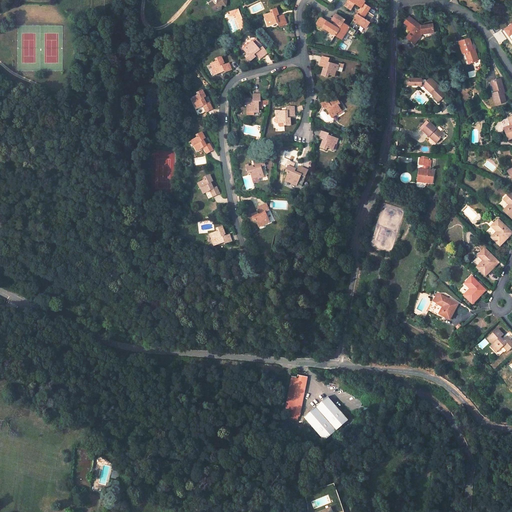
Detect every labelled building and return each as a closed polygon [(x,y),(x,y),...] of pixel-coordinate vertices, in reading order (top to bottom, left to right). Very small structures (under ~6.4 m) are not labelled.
[(211,0),(211,2),(213,4),(209,7),(214,14),(220,11),(221,7),(225,8),(226,0),(211,0)] [(351,8),(355,2),(351,0),(347,0),(345,5),(351,8)] [(374,14),(367,10),(370,6),(364,2),(361,6),(357,13),(370,20),(372,22),(374,19),(372,18),(374,14)] [(277,15),(276,14),(278,13),(275,7),(269,9),(270,11),(264,13),(266,19),(265,20),(267,25),(277,21),(278,25),(286,23),(282,14),(277,15)] [(244,28),(237,10),(228,13),(230,17),(234,15),(239,30),(244,28)] [(370,20),(357,13),(349,26),(355,30),(359,23),(366,27),(370,20)] [(407,24),(413,18),(408,14),(403,21),(407,24)] [(319,24),(328,29),(324,36),(330,41),(334,34),(338,28),(335,25),(320,15),(316,22),(317,23),(315,24),(318,26),(319,24)] [(343,21),(336,17),(334,20),(337,22),(335,25),(338,28),(334,34),(338,36),(340,38),(344,32),(351,36),(354,32),(355,30),(349,26),(343,21)] [(414,42),(422,32),(433,31),(431,19),(422,20),(419,23),(418,25),(416,22),(417,21),(413,18),(407,24),(406,26),(410,30),(406,35),(414,42)] [(467,65),(480,60),(471,37),(458,41),(458,42),(467,65)] [(256,52),(248,45),(245,49),(245,50),(241,54),(245,59),(244,60),(248,65),(253,60),(252,59),(253,58),(258,62),(265,55),(259,49),(256,52)] [(334,76),(336,71),(337,71),(339,66),(328,62),(330,58),(322,56),(320,65),(325,67),(324,69),(323,69),(321,75),(327,78),(328,75),(334,76)] [(224,66),(223,64),(224,63),(221,57),(215,61),(216,63),(211,66),(214,72),(213,72),(216,77),(225,72),(226,73),(233,69),(229,63),(224,66)] [(504,88),(501,76),(491,78),(494,91),(491,91),(494,103),(505,100),(503,92),(502,89),(504,88)] [(421,85),(422,86),(423,85),(426,87),(426,90),(428,92),(431,92),(432,93),(432,97),(438,102),(445,94),(429,79),(426,82),(424,80),(420,80),(420,79),(408,78),(407,84),(409,85),(411,87),(416,87),(418,85),(421,85)] [(206,106),(205,101),(208,101),(207,94),(200,95),(201,97),(195,99),(196,105),(195,105),(196,111),(203,109),(204,114),(211,112),(209,105),(206,106)] [(267,108),(268,104),(260,105),(260,98),(253,99),(253,104),(251,104),(251,103),(245,103),(245,110),(247,110),(247,116),(254,116),(254,117),(259,117),(259,113),(262,112),(262,108),(267,108)] [(334,103),(333,103),(331,99),(324,101),(327,108),(329,107),(333,117),(338,115),(337,114),(343,111),(341,106),(343,105),(341,99),(334,102),(334,103)] [(289,118),(289,115),(295,115),(295,105),(287,105),(287,110),(276,110),(276,115),(278,115),(278,122),(284,122),(284,124),(290,124),(290,117),(289,118)] [(511,114),(511,115),(511,117),(507,119),(510,124),(502,128),(507,139),(511,136),(511,114)] [(422,129),(427,135),(429,134),(435,141),(442,135),(435,127),(430,122),(422,129)] [(337,139),(327,135),(328,132),(321,129),(318,136),(323,138),(322,140),(321,140),(318,146),(324,149),(325,146),(331,149),(333,143),(335,143),(337,139)] [(207,141),(206,137),(208,136),(206,130),(200,132),(201,135),(195,137),(197,143),(196,143),(198,148),(205,146),(207,150),(214,147),(211,140),(207,141)] [(262,176),(260,166),(264,165),(262,158),(253,160),(254,165),(252,166),(252,165),(245,166),(247,172),(249,172),(251,178),(257,176),(257,178),(262,176)] [(292,183),(296,185),(301,175),(305,176),(308,169),(299,165),(296,171),(295,170),(295,169),(289,166),(286,172),(289,173),(287,179),(292,181),(292,183)] [(430,183),(432,171),(424,169),(422,169),(417,168),(415,181),(430,183)] [(213,184),(210,180),(213,179),(210,173),(204,176),(205,179),(200,182),(202,188),(201,188),(204,193),(211,189),(213,193),(219,190),(215,183),(213,184)] [(503,210),(511,218),(511,194),(510,192),(506,195),(507,197),(504,200),(509,204),(503,210)] [(257,225),(263,223),(263,224),(268,222),(264,212),(268,210),(265,203),(256,207),(258,212),(256,213),(256,212),(250,214),(252,221),(255,220),(257,225)] [(500,245),(511,233),(507,228),(506,229),(503,226),(504,225),(497,219),(494,223),(495,224),(492,227),(496,231),(491,237),(500,245)] [(233,238),(232,231),(227,232),(226,230),(227,230),(226,224),(219,225),(220,227),(214,229),(215,235),(214,235),(215,240),(226,238),(226,240),(233,238)] [(485,274),(498,261),(493,257),(492,258),(489,255),(489,254),(483,248),(480,252),(481,253),(478,256),(482,260),(477,266),(485,274)] [(481,287),(477,284),(478,283),(472,277),(469,281),(470,282),(467,285),(471,289),(465,295),(474,304),(487,291),(482,286),(481,287)] [(452,320),(460,304),(453,301),(453,303),(449,301),(450,299),(442,295),(439,300),(441,301),(439,305),(438,304),(437,306),(433,313),(440,317),(441,315),(452,320)] [(511,341),(508,337),(503,342),(500,340),(504,336),(498,330),(488,340),(493,346),(492,348),(497,354),(504,348),(506,346),(511,351),(511,349),(511,341)] [(299,419),(307,379),(297,377),(297,379),(291,378),(288,391),(284,416),(299,419)] [(321,404),(304,419),(323,440),(325,440),(328,439),(334,434),(335,436),(342,430),(345,433),(349,429),(347,427),(350,424),(323,393),(317,399),(321,404)]
